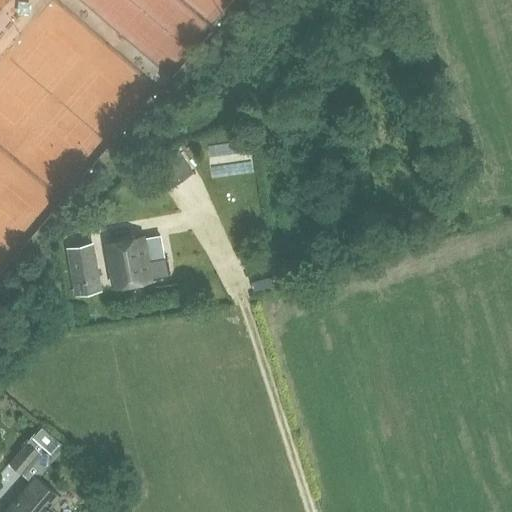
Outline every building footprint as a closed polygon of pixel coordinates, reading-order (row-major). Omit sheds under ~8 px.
[(193,173),(178,149),(154,165),(169,189),(193,173)] [(143,236),(107,242),(114,286),(151,279),(170,275),(167,257),(148,260),(143,236)] [(91,246),(70,250),(73,270),(78,293),(98,290),(94,266),(91,246)] [(26,441),(8,463),(20,473),(38,451),(26,441)] [(19,495),(4,511),(51,511),(44,505),(54,492),(34,474),(18,494),(19,495)]
